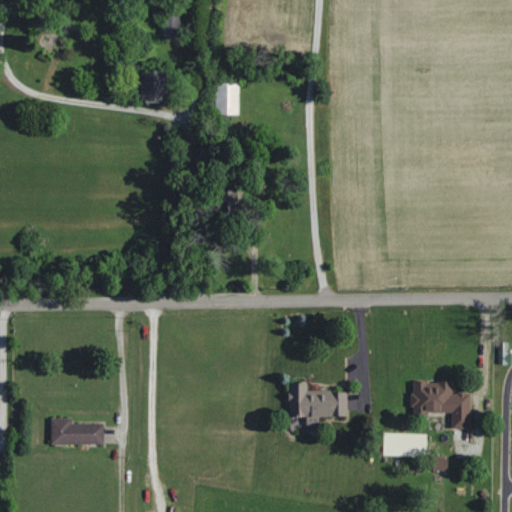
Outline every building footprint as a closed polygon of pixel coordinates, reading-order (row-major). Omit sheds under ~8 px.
[(164,14),(164,39),(182,39),(182,14),(164,14)] [(142,72),(142,102),(166,102),(166,72),(142,72)] [(219,115),(240,115),(240,82),(219,82),(219,115)] [(251,170),(261,170),(261,155),(251,155),(251,170)] [(219,200),(219,217),(242,217),(242,200),(219,200)] [(470,393),(453,393),(452,381),(412,381),(413,413),(453,413),(453,428),(471,428),(470,393)] [(290,416),(347,416),(347,391),(308,390),(308,382),(290,382),(290,416)] [(52,418),(52,444),(104,444),(104,423),(73,423),(73,418),(52,418)] [(385,433),(385,455),(427,455),(427,433),(385,433)]
